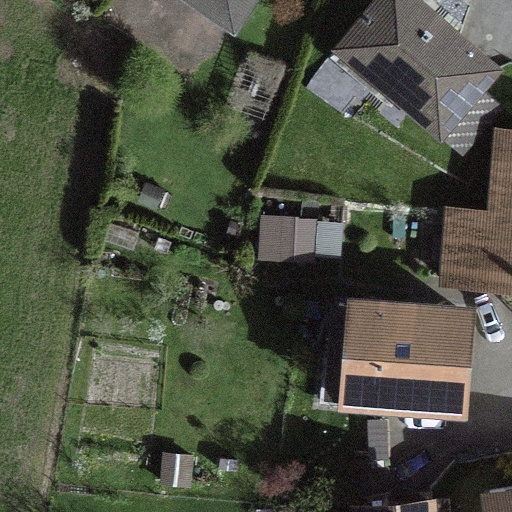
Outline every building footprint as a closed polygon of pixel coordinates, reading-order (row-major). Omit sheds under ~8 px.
[(204,0),(220,11),(241,6),(244,0),(204,0)] [(415,0),(375,0),(340,43),(372,69),(375,66),(391,78),(383,88),(439,136),(497,67),(415,0)] [(511,135),(499,135),(493,213),(448,210),(443,276),(511,281),(511,135)] [(276,216),(275,236),(294,237),(292,256),(313,258),(315,218),(276,216)] [(341,303),(333,394),(461,405),(468,314),(341,303)] [(511,511),(511,484),(488,488),(492,511),(511,511)] [(433,511),(433,503),(364,508),(363,511),(433,511)]
